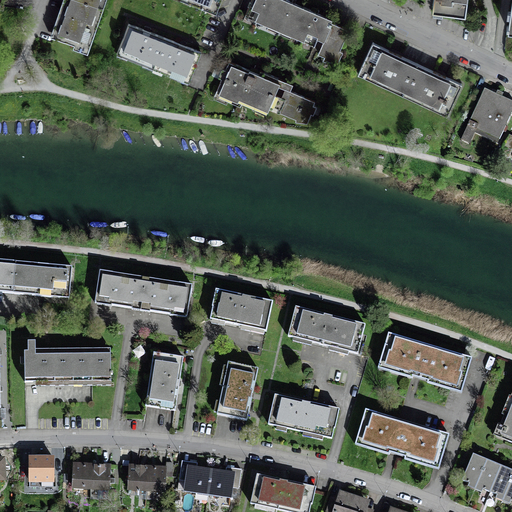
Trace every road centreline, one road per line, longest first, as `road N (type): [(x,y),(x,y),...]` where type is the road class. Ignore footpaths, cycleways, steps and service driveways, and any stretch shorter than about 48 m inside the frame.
road 1 (residential): [(0,439),(233,448),(324,466),(458,511)]
road 2 (residential): [(511,74),(354,0)]
